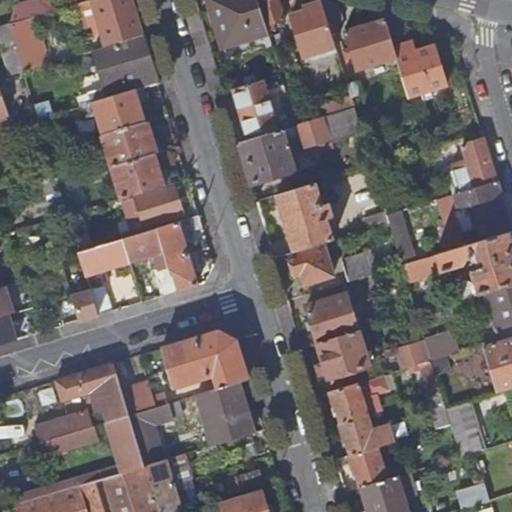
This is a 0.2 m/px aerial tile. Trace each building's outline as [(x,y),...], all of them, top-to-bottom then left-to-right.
[(94,50),(144,34),(133,0),(91,0),(93,3),(98,2),(102,13),(108,11),(114,32),(104,36),(103,36),(79,43),(73,44),(76,55),(94,50)] [(257,0),(209,0),(223,45),(267,31),(257,0)] [(257,0),(267,31),(273,30),(272,24),(284,20),(278,0),(257,0)] [(330,34),(338,31),(343,18),(338,3),(328,0),(320,0),(321,1),(330,34)] [(330,34),(321,1),(304,7),(305,11),(291,15),(303,57),(335,47),(330,34)] [(104,36),(114,32),(108,11),(102,13),(103,18),(98,20),(101,30),(103,36),(104,36)] [(36,27),(33,16),(9,23),(13,34),(36,27)] [(394,50),(385,20),(343,32),(355,69),(396,57),(394,50)] [(0,45),(3,45),(15,41),(13,34),(9,23),(0,26),(0,45)] [(79,43),(103,36),(101,30),(78,37),(79,43)] [(136,88),(158,81),(144,34),(94,50),(106,89),(126,83),(128,91),(136,88)] [(283,44),(280,35),(274,37),(277,46),(283,44)] [(6,54),(17,50),(15,41),(3,45),(6,54)] [(76,55),(73,44),(68,46),(71,57),(76,55)] [(408,98),(446,87),(434,48),(414,54),(411,45),(394,50),(396,57),(408,98)] [(12,74),(24,71),(17,50),(6,54),(12,74)] [(278,130),(262,79),(233,88),(249,140),(278,130)] [(92,102),(97,100),(93,86),(79,91),(84,105),(92,102)] [(102,135),(146,121),(136,88),(128,91),(97,100),(92,102),(102,135)] [(252,185),(295,171),(284,135),(290,134),(291,139),(300,136),(304,151),(361,134),(353,107),(296,125),(278,130),(249,140),(239,143),(252,185)] [(42,170),(53,167),(49,151),(39,119),(27,122),(42,170)] [(112,166),(156,153),(146,121),(102,135),(112,166)] [(460,193),(496,182),(483,139),(462,146),(467,161),(443,168),(450,189),(453,188),(455,195),(460,193)] [(122,198),(166,185),(156,153),(112,166),(122,198)] [(55,218),(68,214),(58,183),(53,167),(40,171),(55,218)] [(316,182),(276,194),(293,252),(323,243),(334,239),(327,219),(333,216),(329,203),(323,205),(316,182)] [(501,197),(496,182),(460,193),(455,195),(440,199),(448,228),(442,230),(449,251),(465,246),(461,234),(454,211),(465,208),(470,206),(501,197)] [(183,215),(174,186),(136,198),(144,226),(183,215)] [(367,229),(388,222),(386,215),(379,190),(357,196),(367,229)] [(454,211),(461,234),(486,227),(490,238),(511,231),(501,197),(470,206),(465,208),(454,211)] [(411,248),(400,211),(386,215),(388,222),(402,265),(415,262),(411,248)] [(167,261),(188,254),(178,223),(158,228),(167,261)] [(130,262),(153,255),(158,269),(169,266),(167,261),(158,228),(123,239),(130,262)] [(437,296),(441,306),(484,293),(511,284),(511,234),(511,231),(490,238),(465,246),(449,251),(427,258),(415,262),(402,265),(406,282),(407,283),(464,266),(467,260),(471,259),(476,261),(478,268),(471,270),(475,285),(467,280),(455,284),(457,290),(437,296)] [(87,275),(130,262),(123,239),(79,252),(83,263),(87,275)] [(334,239),(323,243),(324,248),(291,258),(296,275),(300,273),(304,285),(333,275),(328,260),(339,256),(334,239)] [(423,244),(411,248),(415,262),(427,258),(423,244)] [(341,262),(347,282),(375,274),(369,253),(341,262)] [(177,291),(198,285),(188,254),(167,261),(169,266),(177,291)] [(14,266),(19,282),(45,274),(40,258),(14,266)] [(402,265),(376,274),(381,290),(406,282),(402,265)] [(163,295),(177,291),(169,266),(158,269),(155,270),(163,295)] [(91,289),(99,315),(113,311),(106,287),(99,289),(96,279),(89,281),(91,289)] [(511,323),(511,284),(484,293),(495,329),(511,323)] [(7,286),(0,287),(0,316),(10,314),(15,312),(7,286)] [(73,295),(81,320),(99,315),(91,289),(73,295)] [(306,305),(318,343),(358,331),(346,293),(306,305)] [(0,344),(17,340),(10,314),(0,316),(0,344)] [(238,382),(248,379),(237,341),(218,331),(161,348),(174,389),(213,377),(217,389),(238,382)] [(368,366),(358,331),(318,343),(324,363),(328,378),(368,366)] [(424,341),(430,361),(446,356),(457,353),(451,331),(424,339),(424,341)] [(511,388),(511,335),(484,344),(493,376),(499,393),(511,388)] [(430,361),(424,341),(404,347),(406,353),(398,355),(402,369),(418,364),(430,361)] [(396,349),(398,355),(406,353),(404,347),(396,349)] [(434,373),(450,368),(446,356),(430,361),(434,373)] [(428,397),(441,393),(434,373),(430,361),(418,364),(428,397)] [(72,376),(55,381),(62,401),(88,393),(94,413),(65,421),(63,417),(34,427),(40,443),(41,443),(91,427),(107,422),(129,416),(121,390),(113,363),(72,376)] [(324,363),(317,365),(320,375),(327,373),(324,363)] [(499,393),(493,376),(484,379),(489,396),(499,393)] [(129,416),(155,407),(148,382),(121,390),(129,416)] [(253,432),(238,382),(217,389),(197,395),(212,445),(215,444),(253,432)] [(363,406),(356,384),(330,392),(335,409),(337,409),(341,423),(366,416),(371,415),(367,405),(363,406)] [(436,430),(450,425),(446,409),(441,393),(428,397),(426,397),(436,430)] [(474,452),(485,449),(471,402),(446,409),(450,425),(460,457),(474,452)] [(145,466),(164,460),(154,426),(174,420),(169,403),(155,407),(129,416),(145,466)] [(158,511),(145,466),(129,416),(107,422),(122,473),(11,507),(12,511),(158,511)] [(351,456),(376,448),(393,443),(388,426),(371,432),(366,416),(341,423),(340,424),(345,441),(346,440),(351,456)] [(40,443),(34,427),(30,428),(36,444),(40,443)] [(37,457),(95,440),(91,427),(41,443),(40,443),(36,444),(34,445),(37,457)] [(382,470),(376,448),(351,456),(349,456),(354,472),(356,471),(361,487),(390,478),(388,468),(382,470)] [(158,511),(173,511),(180,510),(173,484),(191,479),(183,454),(165,459),(164,460),(145,466),(158,511)] [(236,477),(241,491),(263,484),(259,470),(236,477)] [(390,478),(361,487),(368,511),(407,511),(403,496),(416,492),(410,472),(397,476),(390,478)] [(489,500),(481,473),(472,476),(476,486),(456,491),(462,509),(475,504),(489,500)] [(268,511),(263,492),(241,499),(221,505),(222,511),(268,511)]
